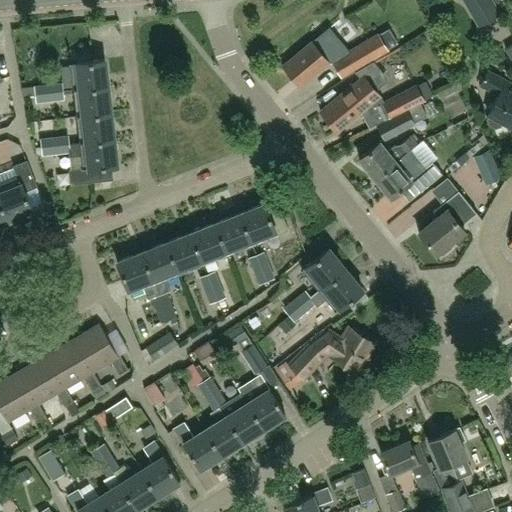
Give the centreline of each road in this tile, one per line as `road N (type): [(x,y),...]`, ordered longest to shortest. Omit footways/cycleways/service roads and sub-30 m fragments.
road 1 (residential): [(0,264),(298,145)]
road 2 (residential): [(201,511),(456,350)]
road 3 (residential): [(456,350),(298,145)]
road 4 (residential): [(298,145),(226,55),(212,0)]
